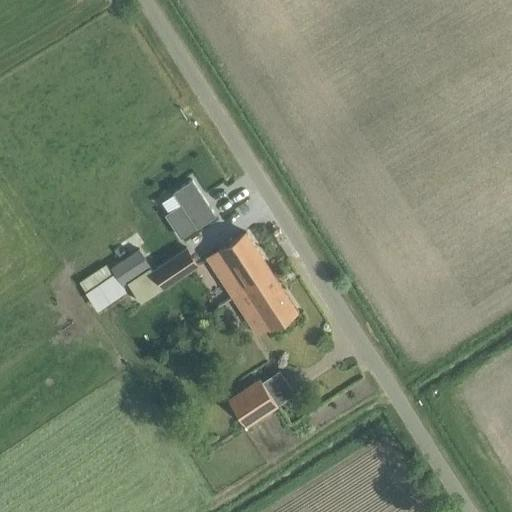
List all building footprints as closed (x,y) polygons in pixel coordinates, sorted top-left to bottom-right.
[(216,213),(192,177),(173,190),(181,202),(165,213),(181,237),(216,213)] [(244,286),(270,269),(246,231),(207,256),(233,295),(245,287),(244,286)] [(127,279),(141,301),(197,263),(186,246),(153,269),(150,265),(127,279)] [(139,247),(111,266),(122,283),(127,279),(150,265),(139,247)] [(297,310),(270,269),(244,286),(245,287),(233,295),(257,333),(269,325),(270,327),(297,310)] [(227,397),(246,425),(277,404),(258,376),(227,397)]
